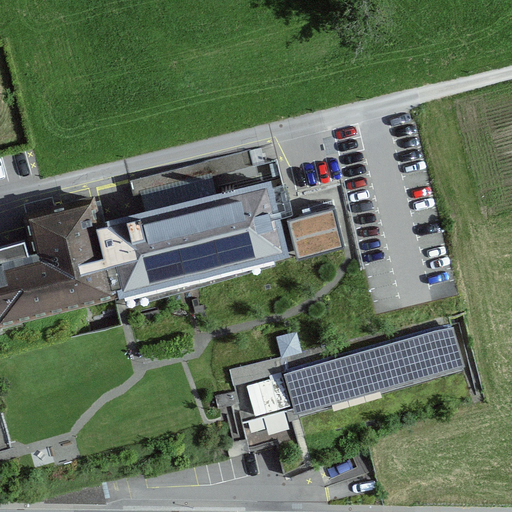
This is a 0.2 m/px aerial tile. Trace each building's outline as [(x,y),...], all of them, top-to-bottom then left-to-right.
[(272,144),(204,161),(207,176),(276,159),(272,144)] [(0,321),(0,320),(285,251),(268,181),(98,224),(92,197),(26,214),(35,252),(28,254),(24,238),(0,245),(0,330),(2,330),(0,321)] [(302,254),(346,242),(335,200),(291,212),(302,254)] [(276,337),(297,408),(461,362),(447,309),(300,351),(295,332),(276,337)] [(38,475),(44,501),(105,502),(96,465),(53,476),(52,471),(38,475)]
